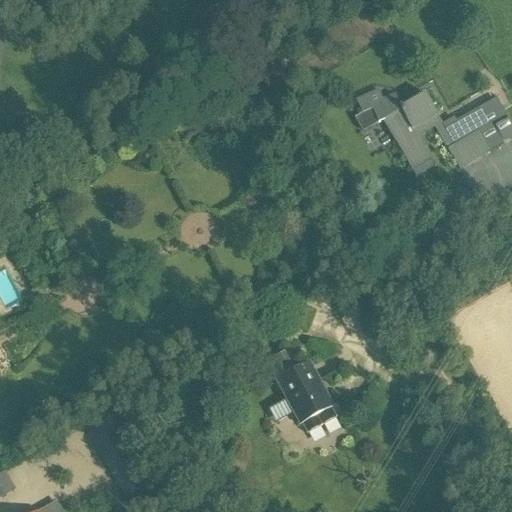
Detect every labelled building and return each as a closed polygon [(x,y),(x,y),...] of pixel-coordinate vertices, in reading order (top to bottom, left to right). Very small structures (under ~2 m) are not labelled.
[(377,90),(354,101),(361,116),(373,110),(378,122),(384,120),(416,176),(433,166),(418,139),(435,129),(460,171),(489,155),(487,150),(501,141),(502,144),(511,138),(511,127),(495,98),(456,121),(454,118),(441,124),(437,117),(425,95),(401,109),(394,96),(382,101),(377,90)] [(337,284),(327,294),(342,309),(351,299),(337,284)] [(284,351),(264,362),(299,426),(302,424),(307,434),(320,427),(315,417),(317,416),(322,425),(336,418),(330,409),(333,407),(308,363),(294,371),(284,351)] [(106,415),(85,427),(126,498),(147,486),(106,415)] [(142,497),(138,508),(147,511),(148,511),(153,501),(142,497)]
